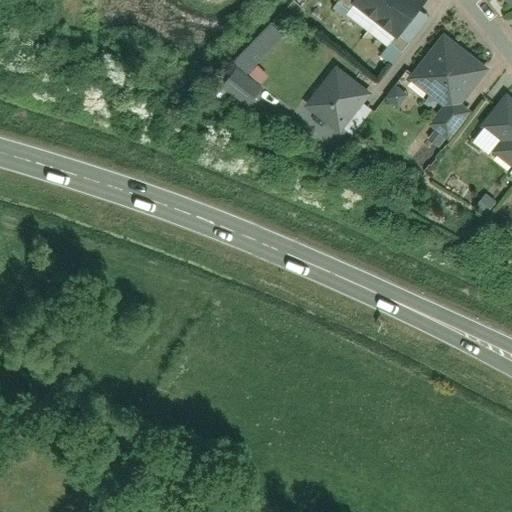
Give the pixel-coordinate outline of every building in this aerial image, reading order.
[(355,2),(357,0),(338,0),(338,1),(350,11),(356,3),(355,2)] [(357,0),(355,2),(356,3),(397,34),(398,35),(414,15),(425,0),(357,0)] [(511,0),(499,0),(511,9),(511,0)] [(390,43),(403,52),(425,23),(414,15),(398,35),(397,34),(390,43)] [(242,73),(280,34),(266,21),(228,59),(242,73)] [(427,129),(446,144),(469,113),(454,103),(475,74),(435,44),(406,83),(442,110),(427,129)] [(229,63),(213,84),(241,105),(257,84),(229,63)] [(330,69),(302,107),(336,132),(364,94),(330,69)] [(497,148),(490,157),(510,173),(511,170),(511,94),(507,91),(477,133),(497,148)] [(340,128),(352,138),(376,110),(364,99),(340,128)]
